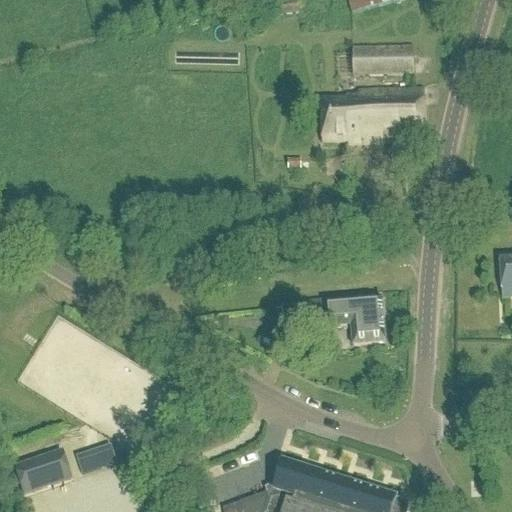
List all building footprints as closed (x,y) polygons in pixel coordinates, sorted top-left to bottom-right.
[(347,0),(352,17),(408,2),(407,0),(347,0)] [(275,19),(299,16),(298,3),(273,7),(275,19)] [(353,49),(353,80),(415,79),(414,49),(353,49)] [(349,149),(425,145),(424,93),(360,94),(360,98),(347,98),(347,102),(322,103),(323,146),(349,145),(349,149)] [(334,256),(379,251),(377,228),(332,233),(334,256)] [(502,303),(511,302),(511,257),(500,258),(502,303)] [(353,349),(385,346),(382,301),(328,306),(330,331),(351,329),(353,349)] [(282,310),(285,333),(314,330),(311,306),(282,310)] [(15,471),(24,498),(85,477),(76,450),(15,471)] [(408,511),(410,507),(396,502),(397,502),(368,492),(283,466),(275,493),(268,495),(267,493),(266,491),(265,491),(266,494),(267,496),(267,497),(225,511),(408,511)]
